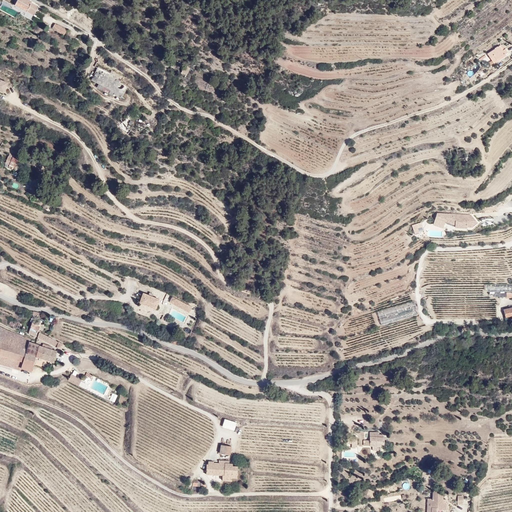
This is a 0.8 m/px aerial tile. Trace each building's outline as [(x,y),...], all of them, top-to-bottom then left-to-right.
[(42,6),(31,0),(19,0),(15,6),(37,16),(42,6)] [(70,30),(57,23),(54,29),(67,36),(70,30)] [(507,54),(498,41),(487,51),(491,63),(507,54)] [(97,66),(90,81),(98,84),(96,88),(122,99),(128,87),(119,83),(122,77),(97,66)] [(191,78),(194,70),(187,67),(184,74),(191,78)] [(0,91),(8,94),(12,84),(0,78),(0,91)] [(24,170),(26,160),(14,153),(8,164),(24,170)] [(437,212),(433,223),(443,226),(446,218),(455,221),(455,226),(466,227),(466,225),(472,225),(477,222),(474,216),(472,218),(471,216),(471,214),(458,213),(458,218),(455,218),(452,217),(452,213),(447,213),(447,215),(437,212)] [(422,225),(421,221),(412,224),(414,233),(418,231),(417,227),(422,225)] [(163,300),(145,293),(142,304),(160,310),(163,300)] [(196,306),(176,296),(172,307),(190,315),(196,306)] [(511,306),(503,307),(507,319),(511,317),(511,306)] [(36,323),(31,335),(65,350),(67,344),(43,330),(44,328),(36,323)] [(0,324),(0,361),(24,369),(31,338),(0,324)] [(61,351),(33,341),(24,369),(35,374),(41,359),(57,362),(61,351)] [(84,380),(73,374),(70,382),(79,386),(84,380)] [(222,427),(235,431),(237,422),(224,419),(222,427)] [(385,447),(383,434),(377,432),(369,431),(364,440),(363,445),(376,450),(385,447)] [(235,447),(224,445),(222,455),(235,457),(235,447)] [(241,481),(241,466),(230,460),(210,461),(210,475),(225,482),(241,481)] [(449,511),(450,494),(433,492),(425,500),(425,511),(449,511)]
